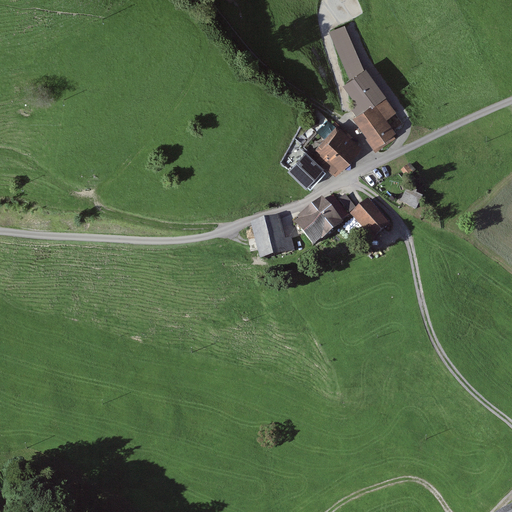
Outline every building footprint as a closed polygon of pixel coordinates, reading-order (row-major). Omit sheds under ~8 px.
[(355,113),(354,114),(368,132),(364,135),(374,149),(392,136),(380,120),(391,111),(361,70),(343,27),(329,33),(349,79),(344,81),(356,98),(363,107),(355,113)] [(345,159),(356,146),(334,126),(323,139),(345,159)] [(333,172),(345,159),(323,139),(315,148),(318,151),(314,155),(333,172)] [(307,188),(310,190),(325,174),(322,171),(323,170),(307,154),(288,172),(306,189),(307,188)] [(415,170),(410,164),(403,171),(407,176),(415,170)] [(422,195),(407,188),(401,201),(416,208),(422,195)] [(338,201),(347,212),(353,207),(344,195),(338,201)] [(323,202),(320,198),(300,214),(303,218),(295,224),(312,244),(319,238),(319,239),(339,222),(346,215),(331,196),(323,202)] [(352,214),(369,234),(372,237),(385,227),(365,203),(352,214)] [(275,217),(253,222),(254,225),(260,249),(262,259),(269,257),(291,251),(288,239),(281,240),(275,217)]
